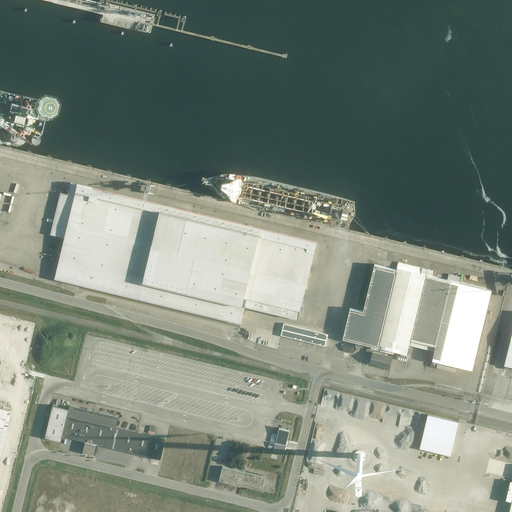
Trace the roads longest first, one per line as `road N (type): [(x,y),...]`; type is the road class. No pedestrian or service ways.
road 1 (unknown): [(0,159),(338,240),(349,263),(319,372)]
road 2 (unclassified): [(319,372),(0,281)]
road 3 (unclassified): [(16,511),(28,461),(38,455),(272,509)]
road 4 (unclassified): [(466,408),(319,372)]
road 5 (unclassified): [(272,509),(290,496),(319,372)]
